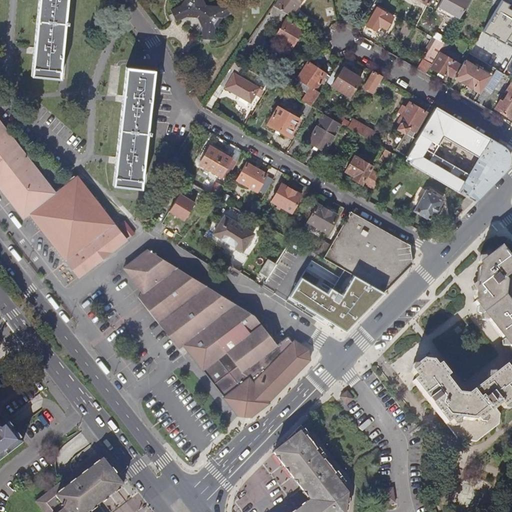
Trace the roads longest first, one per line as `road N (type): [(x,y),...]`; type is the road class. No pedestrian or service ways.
road 1 (residential): [(0,82),(142,237),(344,354)]
road 2 (residential): [(117,0),(194,111),(442,255)]
road 3 (primary): [(187,497),(0,253)]
road 4 (primary): [(22,330),(163,511)]
road 5 (residential): [(511,138),(342,39)]
road 6 (primary): [(324,374),(187,497)]
road 7 (primary): [(208,511),(324,374)]
road 8 (unknown): [(80,166),(92,147),(107,53),(137,28)]
road 9 (primary): [(344,354),(442,255)]
